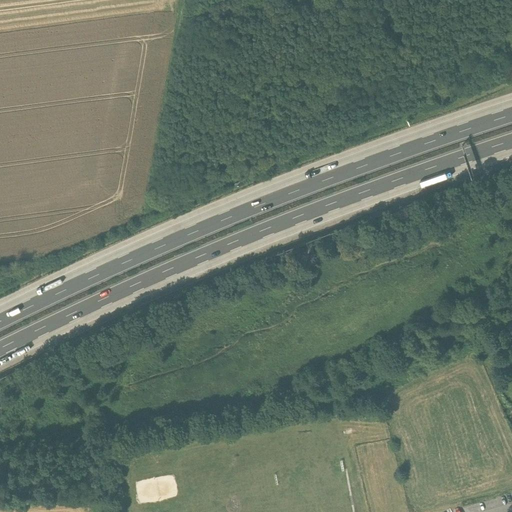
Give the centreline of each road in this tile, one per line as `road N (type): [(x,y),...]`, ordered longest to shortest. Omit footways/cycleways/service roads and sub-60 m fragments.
road 1 (motorway): [(0,356),(220,254),(511,145)]
road 2 (motorway): [(511,107),(301,180),(0,314)]
